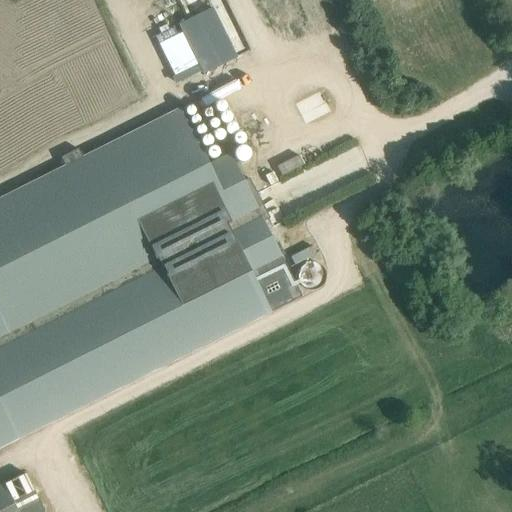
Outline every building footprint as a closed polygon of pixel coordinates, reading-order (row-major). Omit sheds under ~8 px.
[(309,0),(254,0),(287,65),(331,42),(309,0)] [(246,38),(233,42),(236,55),(250,52),(246,38)] [(26,186),(0,199),(0,350),(264,220),(259,209),(264,207),(250,180),(245,183),(232,157),(213,167),(185,112),(182,107),(83,158),(79,150),(61,159),(65,167),(26,186)] [(264,220),(0,350),(0,447),(10,443),(14,441),(30,432),(297,297),(302,294),(283,257),(285,256),(279,243),(277,244),(264,220)] [(0,511),(44,511),(25,474),(4,484),(1,478),(0,477),(0,511)]
